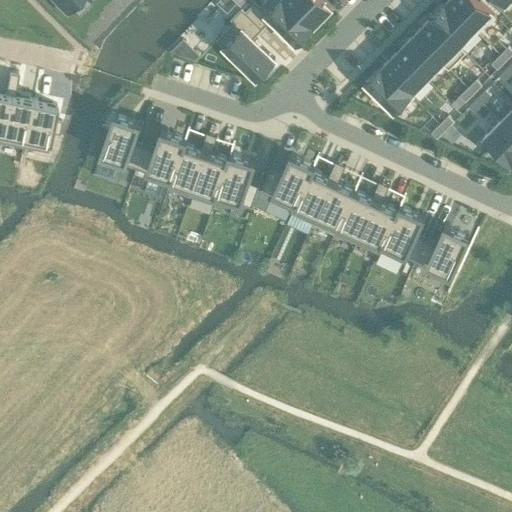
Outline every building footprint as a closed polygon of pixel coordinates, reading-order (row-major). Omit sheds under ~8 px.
[(54,0),(66,12),(77,0),(54,0)] [(255,0),(246,10),(245,10),(263,28),(272,18),(296,43),(313,25),(288,0),(265,0),(261,4),(256,0),(255,0)] [(288,0),(313,25),(317,22),(318,23),(329,12),(328,10),(331,7),(323,0),(288,0)] [(446,0),(430,17),(459,45),(459,44),(474,29),(475,28),(446,0)] [(479,0),(446,0),(475,28),(474,29),(477,32),(495,15),(479,0)] [(234,21),(217,38),(234,55),(233,56),(245,68),(246,67),(257,77),(260,73),(262,75),(273,63),(272,62),(275,58),(254,37),(263,28),(245,10),(246,10),(242,6),(231,18),(234,21)] [(430,17),(414,33),(443,61),(442,61),(449,68),(466,51),(459,44),(459,45),(430,17)] [(414,33),(398,49),(426,77),(442,61),(443,61),(414,33)] [(170,51),(194,60),(200,54),(183,38),(170,51)] [(511,48),(509,45),(500,54),(506,60),(511,53),(511,48)] [(398,49),(382,65),(410,93),(411,93),(426,77),(398,49)] [(500,54),(492,62),(498,68),(506,60),(500,54)] [(382,65),(365,82),(374,90),(373,92),(384,103),(385,102),(397,113),(414,96),(411,93),(410,93),(382,65)] [(511,70),(508,66),(499,75),(505,81),(511,73),(511,70)] [(9,70),(7,81),(16,83),(19,72),(9,70)] [(477,78),(468,86),(474,92),(482,83),(477,78)] [(9,92),(0,138),(0,139),(22,144),(32,96),(14,93),(16,83),(7,81),(5,91),(9,92)] [(468,86),(460,95),(465,101),(474,92),(468,86)] [(486,88),(477,97),(483,103),(492,94),(486,88)] [(0,90),(0,138),(9,92),(5,91),(0,90)] [(32,96),(22,144),(47,149),(51,130),(59,131),(62,118),(54,116),(57,101),(32,96)] [(477,97),(469,106),(475,111),(483,103),(477,97)] [(511,107),(500,120),(511,131),(511,107)] [(100,161),(96,172),(119,179),(122,168),(124,169),(126,163),(137,167),(145,143),(134,140),(140,121),(115,112),(99,160),(100,161)] [(449,114),(440,123),(446,129),(454,120),(449,114)] [(511,131),(500,120),(484,136),(511,163),(511,162),(511,131)] [(440,123),(432,131),(438,137),(446,129),(440,123)] [(145,143),(137,167),(148,171),(146,176),(169,184),(184,141),(185,141),(187,137),(162,128),(156,147),(145,143)] [(207,131),(204,139),(209,141),(215,143),(218,135),(207,131)] [(169,184),(168,186),(191,194),(207,149),(212,150),(215,143),(209,141),(204,139),(202,147),(185,141),(184,141),(169,184)] [(207,149),(191,194),(215,202),(217,198),(216,198),(230,156),(229,156),(212,150),(207,149)] [(230,156),(216,198),(217,198),(239,206),(241,202),(253,206),(261,183),(249,179),(255,160),(230,151),(229,156),(230,156)] [(271,165),(261,187),(273,193),(270,198),(292,208),(293,209),(312,167),(313,168),(315,163),(291,152),(283,170),(271,165)] [(336,160),(332,168),(342,173),(346,165),(336,160)] [(292,208),(291,211),(313,221),(334,177),(339,180),(342,173),(332,168),(329,175),(313,168),(312,167),(293,209),(292,208)] [(334,177),(313,221),(335,231),(356,187),(339,180),(334,177)] [(379,180),(376,188),(386,193),(389,185),(379,180)] [(356,187),(335,231),(357,241),(377,197),(383,200),(386,193),(376,188),(372,195),(356,187)] [(377,197),(357,241),(380,252),(382,248),(381,247),(399,208),(398,207),(383,200),(377,197)] [(399,208),(381,247),(382,248),(404,258),(405,254),(416,259),(426,237),(416,232),(424,214),(400,203),(398,207),(399,208)] [(426,237),(416,259),(427,264),(425,268),(449,279),(469,235),(445,224),(437,242),(426,237)]
